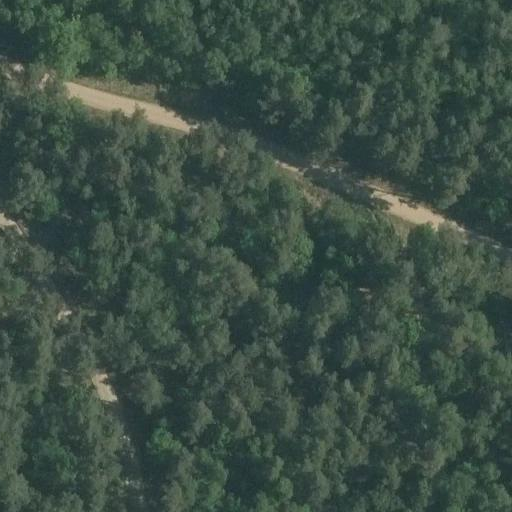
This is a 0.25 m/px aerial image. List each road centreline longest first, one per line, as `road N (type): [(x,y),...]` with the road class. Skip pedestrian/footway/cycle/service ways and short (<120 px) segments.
road 1 (track): [(0,63),(229,133),(511,256)]
road 2 (track): [(140,511),(107,394),(0,210)]
